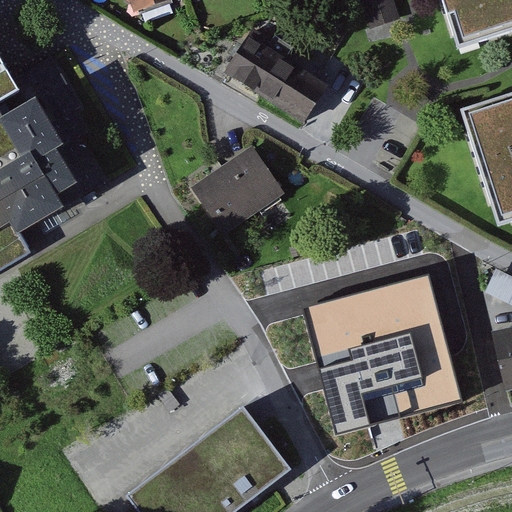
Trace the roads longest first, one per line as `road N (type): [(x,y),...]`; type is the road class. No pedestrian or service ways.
road 1 (unclassified): [(338,502),(250,335),(157,200),(93,22)]
road 2 (residential): [(93,22),(511,265)]
road 3 (primary): [(338,502),(511,436)]
